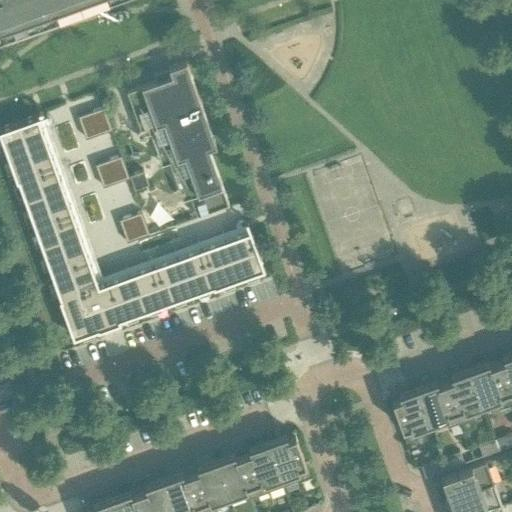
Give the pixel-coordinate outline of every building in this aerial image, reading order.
[(0,0),(0,30),(84,0),(0,0)] [(216,144),(185,60),(168,66),(153,71),(156,78),(126,90),(140,129),(148,126),(161,164),(169,161),(182,199),(189,196),(196,215),(229,203),(208,147),(216,144)] [(111,128),(103,105),(101,106),(77,114),(85,137),(109,129),(111,128)] [(96,279),(38,115),(38,114),(38,113),(31,115),(27,117),(8,124),(4,125),(0,126),(0,133),(16,178),(17,177),(60,295),(59,296),(73,335),(97,326),(97,327),(98,327),(100,326),(117,320),(119,320),(120,319),(119,317),(213,283),(213,284),(264,266),(262,260),(260,256),(253,237),(252,233),(249,226),(248,227),(248,228),(103,280),(98,282),(96,279)] [(129,176),(121,154),(118,154),(95,163),(103,185),(126,177),(129,176)] [(148,183),(143,169),(129,174),(134,188),(148,183)] [(149,232),(141,210),(118,218),(126,240),(149,232)] [(511,350),(502,354),(503,357),(496,360),(511,402),(511,401),(511,350)] [(511,402),(496,360),(489,363),(488,359),(469,366),(482,402),(496,397),(499,406),(511,402)] [(482,402),(469,366),(450,373),(451,376),(444,379),(459,421),(471,416),(468,407),(482,402)] [(459,421),(444,379),(437,381),(436,378),(417,385),(430,421),(444,416),(447,425),(459,421)] [(430,421),(417,385),(398,391),(400,395),(392,398),(401,424),(400,425),(406,440),(419,435),(416,426),(430,421)] [(511,443),(511,433),(511,431),(495,437),(499,449),(511,443)] [(304,459),(295,432),(287,435),(286,432),(267,438),(280,475),(294,470),(297,479),(311,474),(305,459),(304,459)] [(499,449),(495,437),(478,443),(482,454),(499,449)] [(280,475),(267,438),(248,445),(249,449),(242,452),(257,493),(269,489),(266,480),(280,475)] [(257,493),(242,452),(235,454),(234,450),(215,457),(228,493),(242,488),(245,498),(257,493)] [(463,461),(459,450),(443,456),(447,467),(463,461)] [(447,467),(443,456),(421,464),(425,475),(447,467)] [(228,493),(215,457),(196,464),(197,468),(190,470),(205,511),(217,508),(214,498),(228,493)] [(493,482),(485,460),(441,476),(443,482),(442,482),(448,498),(493,482)] [(205,511),(190,470),(183,473),(182,469),(163,476),(175,511),(176,511),(190,507),(191,511),(205,511)] [(175,511),(163,476),(144,483),(145,486),(138,489),(146,511),(175,511)] [(476,511),(501,503),(493,482),(448,498),(453,511),(476,511)] [(146,511),(138,489),(131,492),(130,488),(111,495),(117,511),(146,511)] [(117,511),(111,495),(92,501),(94,505),(86,508),(87,511),(117,511)] [(318,511),(315,502),(293,510),(293,511),(318,511)] [(504,511),(501,503),(476,511),(504,511)]
